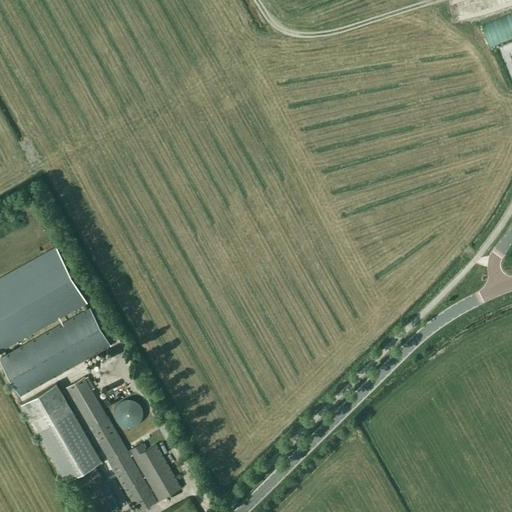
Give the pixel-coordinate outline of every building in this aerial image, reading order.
[(0,350),(87,302),(56,246),(0,276),(0,350)] [(109,345),(88,308),(0,356),(21,394),(109,345)] [(66,386),(88,424),(138,511),(156,501),(129,455),(132,453),(159,499),(180,487),(155,443),(145,449),(141,442),(127,450),(103,409),(83,376),(66,386)] [(21,402),(34,424),(66,480),(101,459),(56,382),(21,402)] [(134,425),(135,424),(137,424),(138,422),(139,421),(140,420),(141,418),(142,417),(142,415),(143,413),(143,412),(143,411),(142,410),(142,408),(141,406),(141,405),(140,403),(139,402),(137,401),(136,400),(134,399),(132,398),(131,398),(129,398),(128,398),(126,398),(125,398),(124,398),(123,399),(122,399),(121,400),(119,401),(118,402),(117,403),(116,405),(116,406),(115,406),(115,408),(114,409),(114,410),(114,411),(114,412),(114,413),(114,414),(114,415),(115,416),(115,418),(116,418),(116,420),(117,421),(118,422),(119,423),(121,424),(122,425),(123,425),(124,426),(126,426),(127,426),(129,426),(131,426),(132,426),(134,425)] [(105,511),(118,505),(103,479),(86,489),(98,511),(105,511)]
